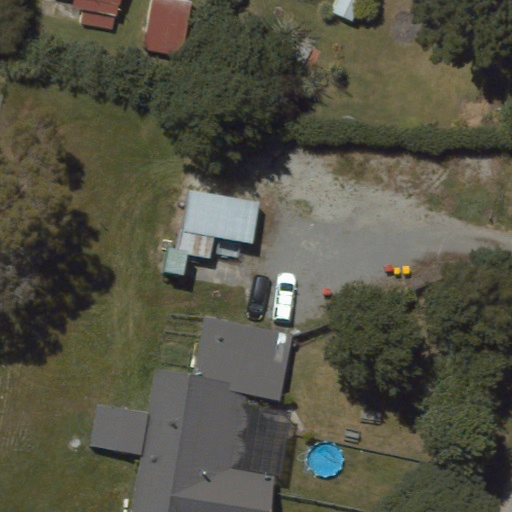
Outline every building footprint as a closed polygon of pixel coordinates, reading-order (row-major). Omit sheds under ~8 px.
[(73,23),(117,27),(119,0),(74,0),(74,7),(73,23)] [(180,51),(179,0),(147,0),(148,51),(180,51)] [(335,0),(333,4),(353,13),(358,0),(335,0)] [(206,256),(207,235),(237,236),(236,241),(251,242),(253,200),(186,198),(185,239),(158,239),(158,256),(172,256),(172,271),(184,272),(185,255),(206,256)] [(176,368),(186,319),(140,310),(130,356),(95,349),(61,511),(47,511),(0,502),(0,511),(200,511),(211,458),(181,452),(197,372),(176,368)]
